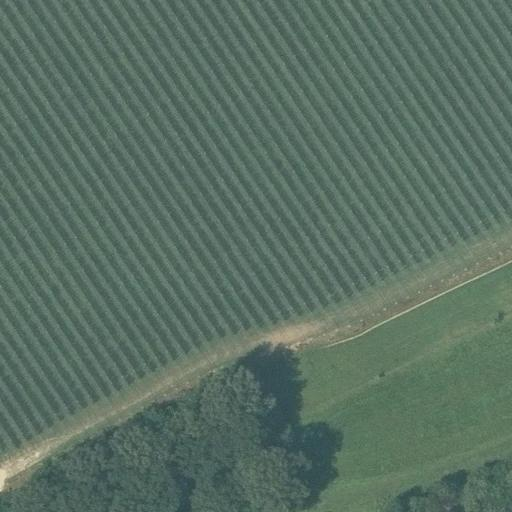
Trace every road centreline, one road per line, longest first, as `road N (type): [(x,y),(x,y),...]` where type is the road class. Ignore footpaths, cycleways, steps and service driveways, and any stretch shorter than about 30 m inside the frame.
road 1 (track): [(300,257),(511,154)]
road 2 (track): [(295,511),(317,501),(443,484),(511,457)]
